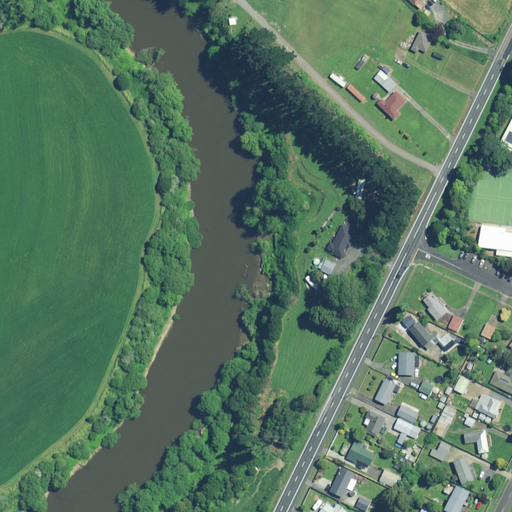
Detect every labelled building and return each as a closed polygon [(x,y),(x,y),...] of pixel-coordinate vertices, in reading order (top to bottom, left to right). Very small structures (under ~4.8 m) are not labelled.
[(408,0),(410,0),(416,5),(417,4),(422,9),(427,4),(425,2),(427,0),(408,0)] [(431,13),(426,10),(423,15),(427,18),(431,13)] [(422,31),(413,50),(419,53),(421,49),(428,53),(435,37),(422,31)] [(408,53),(399,48),(395,56),(405,61),(408,53)] [(355,67),(359,69),(368,58),(365,55),(355,67)] [(390,79),(382,71),(375,78),(383,85),(390,79)] [(390,79),(383,85),(391,93),(399,85),(391,78),(390,79)] [(365,99),(350,85),(348,88),(362,102),(365,99)] [(384,100),(379,104),(396,120),(402,114),(399,111),(408,102),(398,92),(387,103),(384,100)] [(375,111),(367,104),(364,107),(372,115),(375,111)] [(511,123),(501,146),(511,151),(511,123)] [(316,125),(312,128),(319,136),(323,133),(316,125)] [(356,198),(362,200),(364,189),(366,180),(360,178),(359,182),(353,181),(351,194),(356,195),(356,198)] [(326,250),(343,258),(347,249),(348,249),(351,243),(350,243),(355,232),(342,225),(333,244),(330,242),(326,250)] [(508,229),(483,226),(481,248),(499,251),(498,256),(511,257),(511,234),(507,234),(508,229)] [(335,264),(327,260),(322,271),(331,275),(335,264)] [(318,293),(313,287),(309,291),(314,297),(318,293)] [(449,312),(433,294),(425,301),(431,308),(430,310),(439,321),(449,312)] [(451,317),(448,316),(443,326),(446,327),(451,317)] [(459,333),(465,321),(455,316),(450,328),(459,333)] [(421,322),(411,330),(426,348),(441,336),(437,332),(432,336),(421,322)] [(496,328),(486,324),(481,336),(491,340),(496,328)] [(448,334),(439,342),(445,349),(454,341),(448,334)] [(417,354),(401,354),(400,376),(416,377),(417,354)] [(474,363),(468,361),(465,368),(470,371),(474,363)] [(511,370),(508,369),(505,375),(496,371),(490,383),(511,394),(511,370)] [(470,380),(461,376),(454,390),(463,394),(470,380)] [(387,380),(377,400),(388,406),(398,385),(387,380)] [(436,387),(425,382),(420,391),(431,396),(436,387)] [(479,411),(481,412),(478,418),(488,423),(491,417),(496,419),(499,413),(497,412),(502,403),(483,394),(480,400),(474,398),(471,406),(479,410),(479,411)] [(442,395),(439,401),(445,404),(448,398),(442,395)] [(420,414),(404,406),(399,416),(415,424),(420,414)] [(447,407),(434,433),(445,438),(457,412),(447,407)] [(389,419),(372,411),(368,418),(373,421),(367,432),(379,438),(389,419)] [(477,422),(469,418),(466,424),(474,428),(477,422)] [(400,419),(395,429),(403,433),(409,435),(418,440),(422,430),(400,419)] [(488,431),(466,435),(468,444),(479,442),(481,454),(491,453),(488,431)] [(409,435),(403,433),(399,443),(404,445),(409,435)] [(357,441),(349,459),(358,464),(360,460),(372,466),(378,455),(365,449),(367,445),(357,441)] [(434,450),(431,455),(445,462),(452,447),(443,443),(439,452),(434,450)] [(351,448),(344,445),(339,454),(346,458),(351,448)] [(469,459),(457,463),(465,486),(477,481),(469,459)] [(332,492),(344,499),(356,474),(344,468),(332,492)] [(399,476),(385,470),(380,481),(395,487),(399,476)] [(472,493),(458,487),(453,499),(454,499),(448,511),(464,511),(467,505),(472,493)] [(362,498),(357,507),(367,511),(368,511),(373,503),(362,498)]
